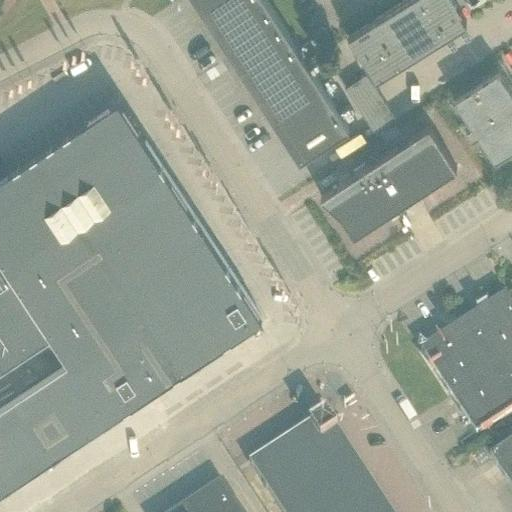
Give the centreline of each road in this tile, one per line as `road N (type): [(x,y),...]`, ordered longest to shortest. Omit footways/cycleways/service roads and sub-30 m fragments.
road 1 (unclassified): [(338,331),(146,38),(95,22),(0,68)]
road 2 (unclassified): [(65,511),(338,331)]
road 3 (unclassified): [(457,511),(338,331)]
road 4 (unclassified): [(338,331),(511,217)]
